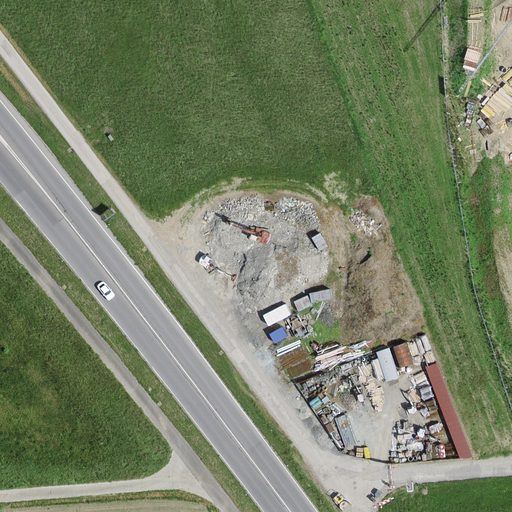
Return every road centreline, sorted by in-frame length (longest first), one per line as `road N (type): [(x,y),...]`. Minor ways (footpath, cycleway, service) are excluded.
road 1 (residential): [(0,40),(334,482)]
road 2 (primary): [(293,511),(0,140)]
road 3 (track): [(0,226),(231,511)]
road 4 (unclassified): [(201,471),(165,483),(0,496)]
road 5 (residential): [(511,466),(334,482)]
